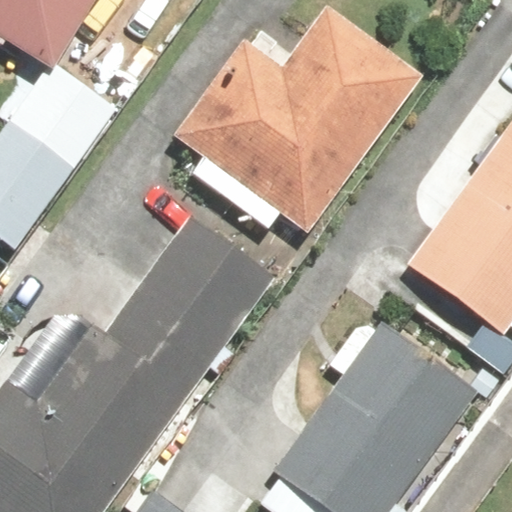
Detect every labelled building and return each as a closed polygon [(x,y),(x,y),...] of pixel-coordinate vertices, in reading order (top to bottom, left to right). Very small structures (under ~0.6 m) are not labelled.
[(0,0),(0,44),(47,74),(92,3),(87,0),(0,0)] [(305,239),(418,83),(320,11),(289,53),(263,34),(253,48),(244,42),(220,75),(231,83),(211,112),(198,103),(170,142),(199,163),(190,174),(270,232),(279,219),(305,239)] [(0,246),(11,254),(113,109),(58,70),(40,96),(29,89),(0,130),(0,246)] [(511,121),(406,269),(491,329),(471,356),(501,378),(511,362),(511,121)] [(0,511),(102,511),(202,372),(215,381),(235,354),(222,344),(267,281),(186,223),(99,345),(84,334),(33,406),(3,385),(0,389),(0,511)] [(327,367),(341,377),(269,478),(317,511),(395,511),(393,510),(449,431),(463,441),(488,406),(381,331),(375,339),(356,325),(327,367)] [(170,511),(149,496),(137,511),(170,511)]
